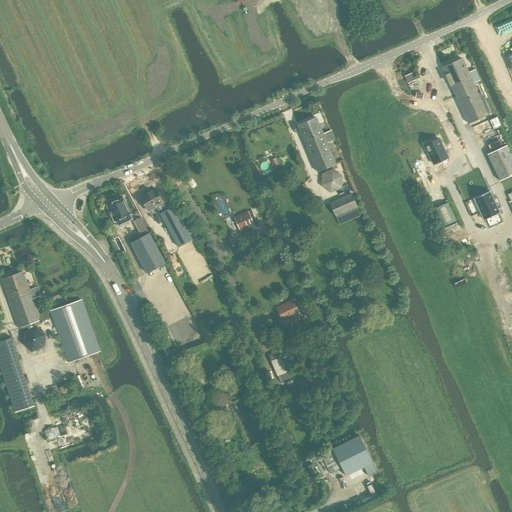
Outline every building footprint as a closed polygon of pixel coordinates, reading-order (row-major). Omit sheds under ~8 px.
[(461,59),(443,67),(469,124),(488,115),(473,84),(478,81),(480,80),(475,70),(473,71),(468,73),(461,59)] [(411,73),(404,77),(407,84),(415,81),(411,73)] [(493,130),(501,126),(497,117),(489,121),(493,130)] [(323,134),(316,118),(298,126),(318,172),(336,164),(327,143),(335,140),(331,130),(323,134)] [(424,145),(434,164),(447,158),(438,138),(424,145)] [(500,181),(511,175),(511,156),(507,145),(487,154),(500,181)] [(274,168),(281,165),(278,158),(271,161),(274,168)] [(330,192),(341,188),(342,177),(333,170),(322,174),(321,185),(330,192)] [(156,189),(140,196),(149,212),(157,208),(178,247),(192,240),(185,227),(184,224),(179,215),(175,207),(174,207),(166,211),(156,189)] [(474,198),(484,220),(499,213),(489,191),(474,198)] [(335,217),(350,210),(357,207),(351,195),(330,204),(335,217)] [(122,198),(107,206),(118,227),(133,219),(122,198)] [(434,209),(442,227),(456,221),(448,202),(434,209)] [(251,211),(234,218),(239,229),(245,226),(248,231),(258,227),(251,211)] [(144,234),(148,232),(140,218),(133,222),(139,234),(143,232),(144,234)] [(147,273),(165,263),(149,233),(131,243),(147,273)] [(234,252),(238,250),(233,238),(229,240),(234,252)] [(23,271),(2,280),(19,327),(27,324),(29,330),(34,328),(32,323),(41,319),(42,322),(51,319),(47,311),(39,314),(33,299),(37,298),(41,296),(38,287),(37,287),(30,289),(23,271)] [(68,362),(99,351),(81,301),(50,312),(68,362)] [(299,311),(294,301),(290,303),(290,302),(277,308),(282,320),(295,313),(299,311)] [(25,332),(23,343),(32,351),(43,347),(45,335),(36,327),(34,328),(29,330),(25,332)] [(26,406),(20,385),(27,383),(11,338),(0,341),(0,367),(7,389),(10,389),(16,409),(26,406)] [(166,356),(171,354),(168,347),(162,349),(166,356)] [(280,383),(291,378),(288,371),(281,352),(270,357),(277,375),(280,383)] [(68,382),(59,387),(62,394),(72,389),(68,382)] [(46,440),(66,435),(63,426),(44,432),(46,440)] [(359,436),(332,449),(346,476),(364,467),(368,476),(377,472),(359,436)] [(330,473),(339,468),(330,450),(321,455),(330,473)]
